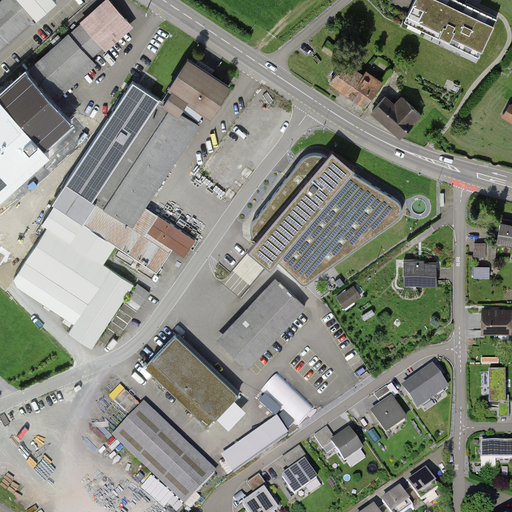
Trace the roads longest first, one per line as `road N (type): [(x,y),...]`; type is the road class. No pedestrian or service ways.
road 1 (residential): [(316,101),(149,330),(114,357),(0,405)]
road 2 (residential): [(460,349),(415,356),(232,485),(217,511)]
road 3 (primary): [(316,101),(162,0)]
road 4 (primary): [(468,172),(366,132),(316,101)]
road 5 (residential): [(460,349),(458,511)]
road 6 (residential): [(460,212),(460,349)]
